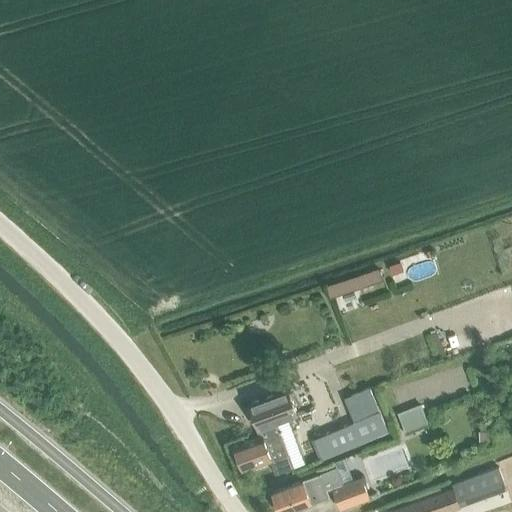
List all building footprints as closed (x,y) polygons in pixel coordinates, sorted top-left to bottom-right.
[(379,268),(353,276),(357,288),(383,279),(379,268)] [(262,436),(234,446),(243,469),(271,459),(276,473),(294,467),(305,463),(289,417),(297,414),(288,389),(249,403),(262,436)] [(345,398),(355,421),(314,438),(323,459),(385,433),(377,412),(367,389),(345,398)] [(406,433),(429,424),(422,406),(399,415),(406,433)] [(287,511),(329,497),(327,492),(334,489),(341,509),(369,498),(361,477),(344,483),(337,467),(320,474),(320,473),(273,491),(280,511),(287,511)] [(388,511),(387,511),(444,511),(460,506),(454,488),(388,511)]
